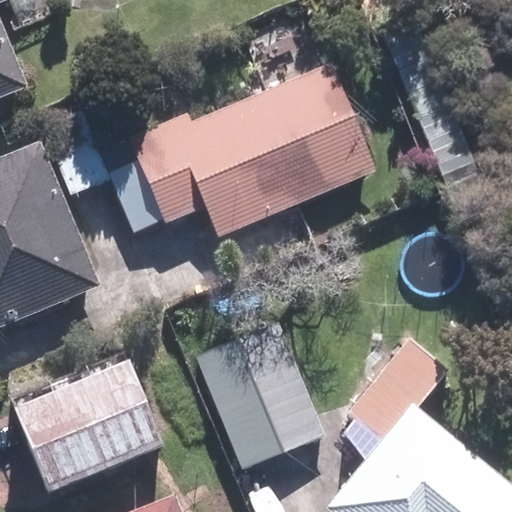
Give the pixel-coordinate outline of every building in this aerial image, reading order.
[(0,2),(5,0),(0,0),(0,104),(34,91),(0,5),(0,2)] [(381,172),(337,63),(200,118),(195,106),(136,130),(174,224),(213,208),(223,235),(381,172)] [(54,136),(0,154),(0,326),(107,290),(74,196),(59,152),(54,136)] [(104,137),(59,152),(74,196),(119,180),(104,137)] [(348,431),(373,453),(420,398),(455,357),(417,324),(343,410),(357,422),(348,431)] [(273,382),(260,341),(203,359),(237,467),(332,438),(311,370),(273,382)] [(144,351),(16,406),(54,495),(182,440),(144,351)] [(511,511),(511,476),(420,398),(373,453),(369,457),(332,501),(344,511),(511,511)] [(193,511),(184,490),(126,511),(193,511)]
